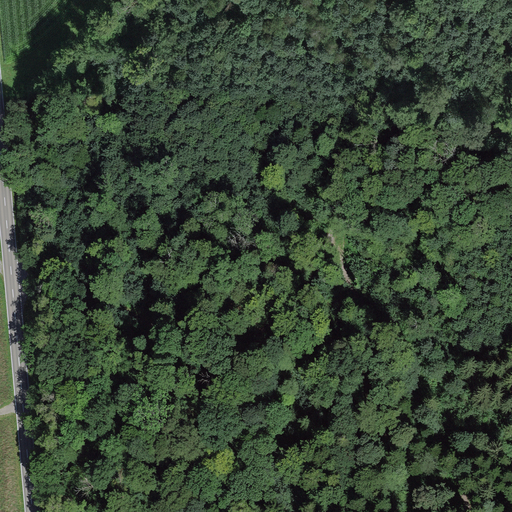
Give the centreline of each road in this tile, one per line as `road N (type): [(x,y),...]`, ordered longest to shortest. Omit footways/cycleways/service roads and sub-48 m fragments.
road 1 (track): [(0,260),(11,276),(207,349),(248,342),(291,313),(327,248),(361,152),(398,0)]
road 2 (secondary): [(0,154),(33,511)]
road 3 (track): [(327,248),(371,314),(440,462),(454,511)]
